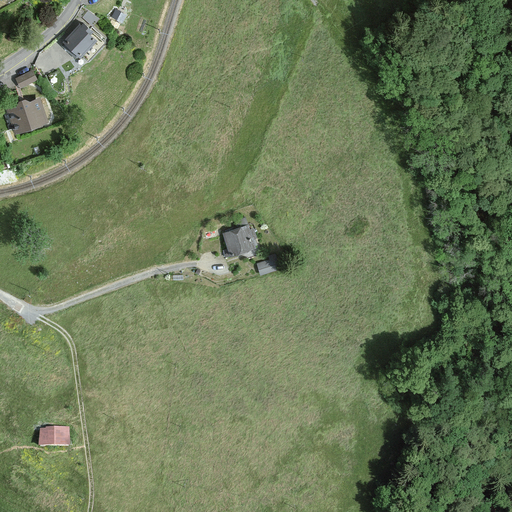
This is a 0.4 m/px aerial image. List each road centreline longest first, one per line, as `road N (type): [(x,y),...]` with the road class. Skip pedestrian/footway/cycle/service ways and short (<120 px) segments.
road 1 (track): [(0,291),(72,343),(88,511)]
road 2 (track): [(28,308),(191,262),(212,265)]
